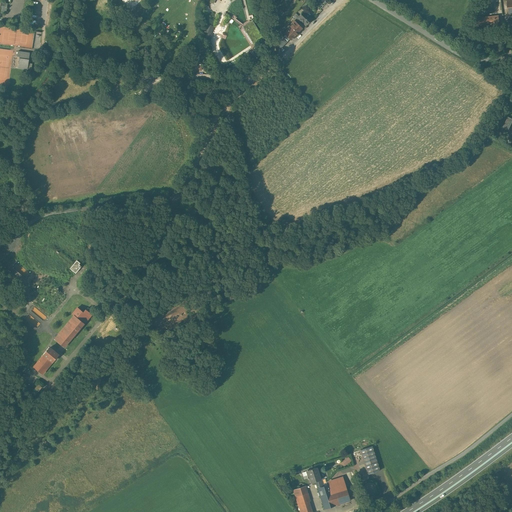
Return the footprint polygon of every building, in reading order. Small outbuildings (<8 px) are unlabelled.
[(122,0),(130,9),(141,0),(122,0)] [(299,17),(298,18),(305,24),(306,25),(312,19),(309,16),(307,14),(304,11),(299,17)] [(293,16),(299,23),(303,26),(305,24),(298,18),(299,17),(296,13),(293,16)] [(498,16),(478,18),(479,28),(499,26),(498,16)] [(252,21),(243,26),(246,31),(254,42),(262,37),(252,21)] [(292,22),(293,24),(284,33),(291,40),(302,28),(298,24),(294,21),(292,22)] [(288,41),(282,35),(277,39),(279,49),(288,41)] [(255,49),(245,56),(250,63),(260,56),(255,49)] [(29,53),(17,51),(17,56),(19,56),(18,62),(23,63),(22,65),(27,66),(28,63),(29,53)] [(197,53),(191,56),(193,62),(200,58),(197,53)] [(120,80),(111,81),(114,100),(141,97),(140,90),(122,92),(120,80)] [(80,98),(82,106),(101,102),(99,94),(80,98)] [(511,121),(511,118),(508,117),(500,132),(501,133),(511,138),(511,131),(509,130),(509,128),(511,121)] [(80,263),(76,260),(70,268),(75,273),(81,266),(79,264),(80,263)] [(86,309),(83,312),(78,307),(72,314),(74,315),(84,323),(92,314),(86,309)] [(58,334),(54,338),(55,339),(64,347),(84,323),(74,315),(58,334)] [(50,347),(34,366),(42,374),(58,354),(50,347)] [(59,391),(53,387),(49,391),(55,396),(59,391)] [(372,446),(360,450),(368,474),(380,471),(372,446)] [(316,468),(306,471),(307,476),(309,475),(311,482),(315,481),(320,480),(319,476),(316,468)] [(324,486),(320,476),(319,476),(320,480),(315,481),(318,488),(324,486)] [(369,483),(368,483),(367,483),(366,484),(365,485),(364,486),(364,487),(363,488),(363,489),(364,490),(364,491),(364,492),(365,492),(365,493),(366,494),(367,495),(369,495),(370,495),(371,495),(372,495),(372,494),(373,494),(374,494),(374,493),(375,492),(375,491),(376,490),(376,489),(376,488),(375,487),(375,485),(374,484),(373,484),(373,483),(372,483),(371,483),(369,483)] [(324,486),(318,488),(324,509),(336,505),(332,492),(329,484),(324,486)] [(305,486),(293,490),(296,496),(307,493),(305,486)] [(346,487),(332,492),(336,505),(350,500),(346,487)] [(307,493),(296,496),(300,511),(312,511),(309,501),(310,501),(307,493)]
